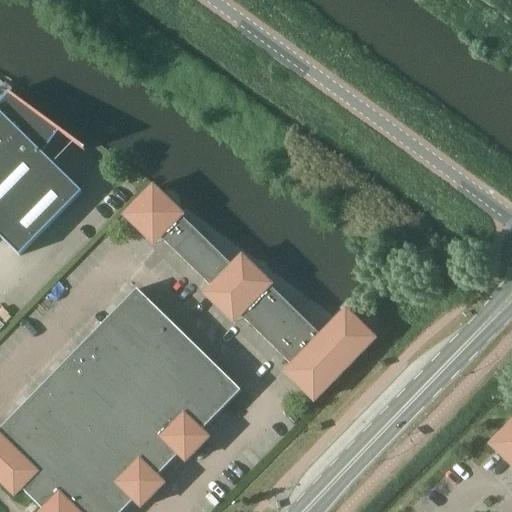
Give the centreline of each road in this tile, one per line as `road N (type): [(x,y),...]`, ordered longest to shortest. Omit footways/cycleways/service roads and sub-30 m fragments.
road 1 (tertiary): [(511,218),(211,0)]
road 2 (tertiary): [(511,282),(295,511)]
road 3 (tertiary): [(315,511),(511,310)]
